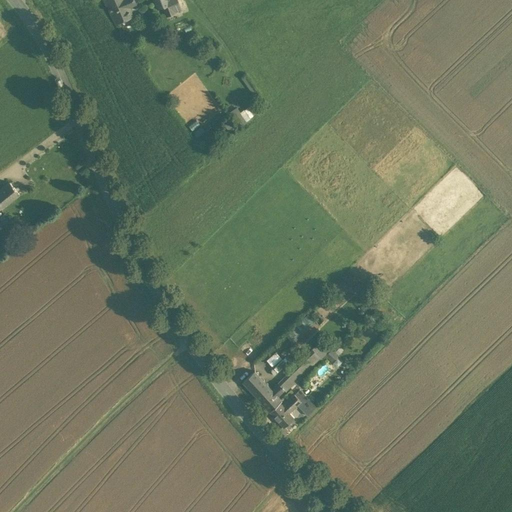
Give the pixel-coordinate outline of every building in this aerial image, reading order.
[(104,0),(116,23),(134,16),(130,8),(137,5),(134,0),(104,0)] [(154,0),(158,9),(163,7),(170,4),(168,0),(154,0)] [(166,16),(182,9),(177,0),(168,0),(170,4),(163,7),(166,16)] [(10,181),(0,189),(0,204),(3,208),(20,194),(10,181)] [(314,307),(285,333),(296,345),(325,320),(314,307)] [(338,365),(342,359),(338,356),(341,351),(332,345),(325,356),(338,365)] [(276,349),(267,358),(278,369),(287,360),(276,349)] [(293,381),(298,376),(305,369),(307,371),(322,356),(316,350),(285,378),(290,384),(293,381)] [(268,384),(255,370),(243,381),(256,395),(268,384)] [(285,378),(282,381),(284,383),(281,385),(285,389),(291,385),(290,384),(285,378)] [(279,383),(272,389),(278,396),(285,389),(281,385),(279,383)] [(268,384),(256,395),(270,411),(281,402),(283,400),(278,396),(272,389),(268,384)] [(307,397),(300,389),(295,394),(302,402),(307,397)] [(295,394),(283,405),(290,412),(302,402),(295,394)] [(309,399),(301,406),(308,414),(316,407),(309,399)] [(283,405),(281,402),(270,411),(284,427),(295,417),(290,412),(283,405)]
